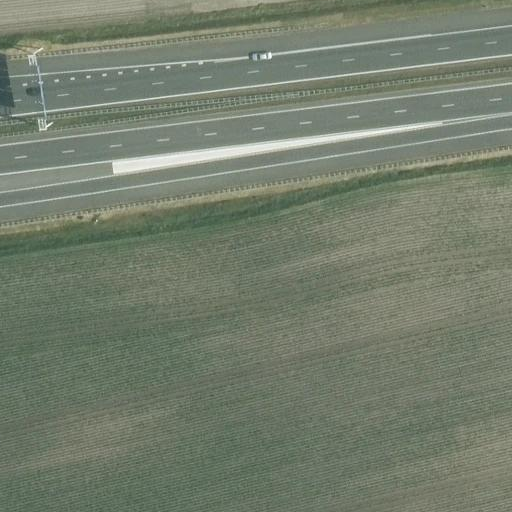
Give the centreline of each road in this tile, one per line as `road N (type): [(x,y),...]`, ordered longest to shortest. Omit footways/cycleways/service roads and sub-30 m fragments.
road 1 (motorway): [(0,199),(511,101)]
road 2 (motorway): [(511,41),(0,104)]
road 3 (motorway): [(0,161),(511,99)]
